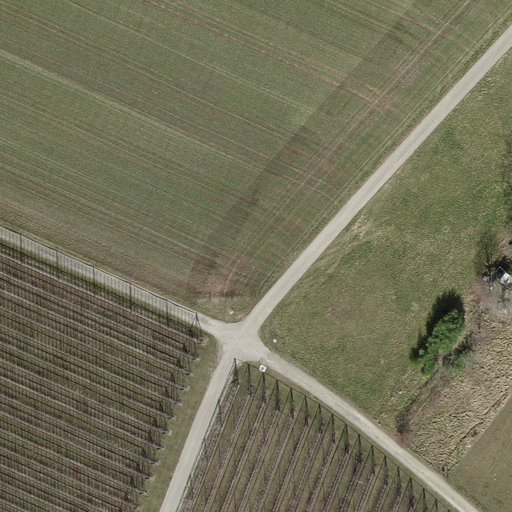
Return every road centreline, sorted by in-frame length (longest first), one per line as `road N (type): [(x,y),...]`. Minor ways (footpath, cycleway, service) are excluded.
road 1 (track): [(511,37),(237,336),(170,511)]
road 2 (track): [(471,511),(237,336)]
road 3 (track): [(0,230),(237,336)]
